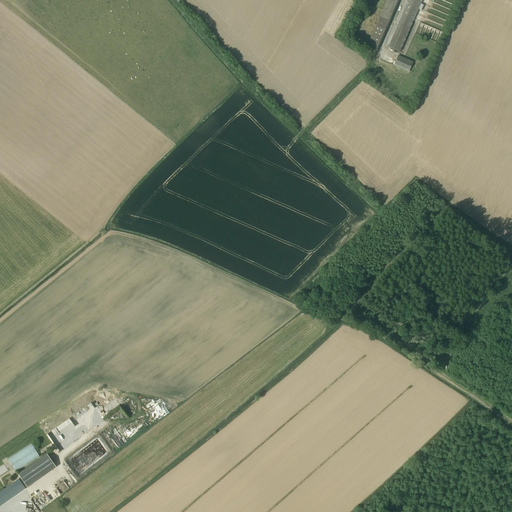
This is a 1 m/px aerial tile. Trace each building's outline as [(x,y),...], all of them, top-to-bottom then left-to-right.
[(399,0),(387,0),(368,45),(378,50),(399,0)] [(422,0),(406,0),(386,46),(400,51),(422,0)] [(413,61),(398,55),(394,65),(409,72),(413,61)] [(123,444),(120,440),(117,442),(113,437),(112,439),(118,448),(123,444)] [(33,443),(8,457),(15,470),(40,456),(33,443)] [(56,467),(47,453),(18,474),(27,487),(56,467)] [(19,479),(0,492),(0,506),(26,488),(19,479)] [(62,493),(68,488),(65,484),(59,490),(62,493)] [(33,498),(11,511),(29,511),(38,507),(33,498)]
